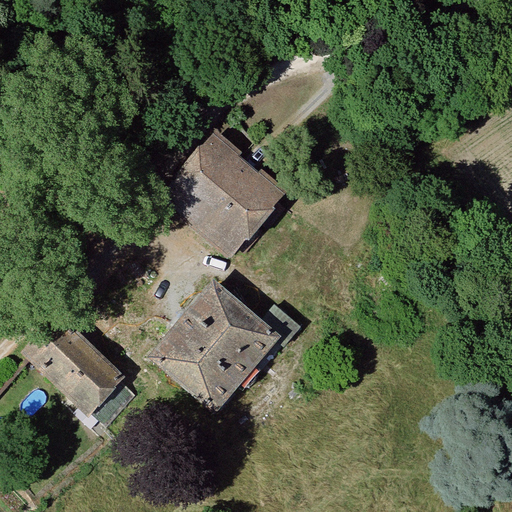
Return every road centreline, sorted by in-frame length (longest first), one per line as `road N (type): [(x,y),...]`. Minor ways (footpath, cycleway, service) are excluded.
road 1 (track): [(452,0),(348,59),(286,71),(207,116),(83,237),(0,352)]
road 2 (track): [(113,207),(0,113)]
